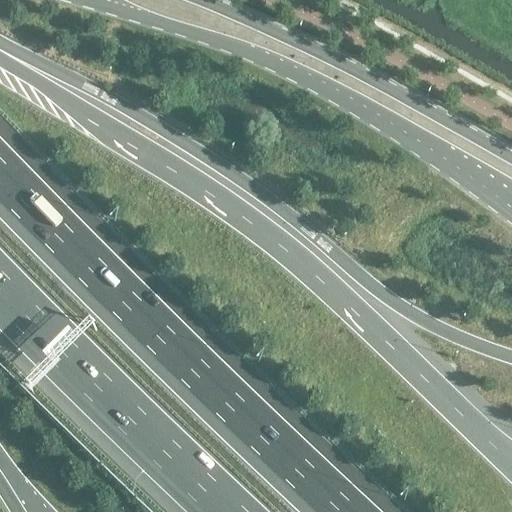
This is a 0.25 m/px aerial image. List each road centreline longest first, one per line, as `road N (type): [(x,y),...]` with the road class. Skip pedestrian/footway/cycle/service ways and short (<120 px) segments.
road 1 (motorway): [(511,461),(265,232),(0,61)]
road 2 (secondary): [(84,0),(256,56),(511,205)]
road 3 (motorway): [(341,511),(0,180)]
road 4 (secondary): [(511,159),(346,66),(200,0)]
road 5 (motorway): [(0,292),(224,511)]
